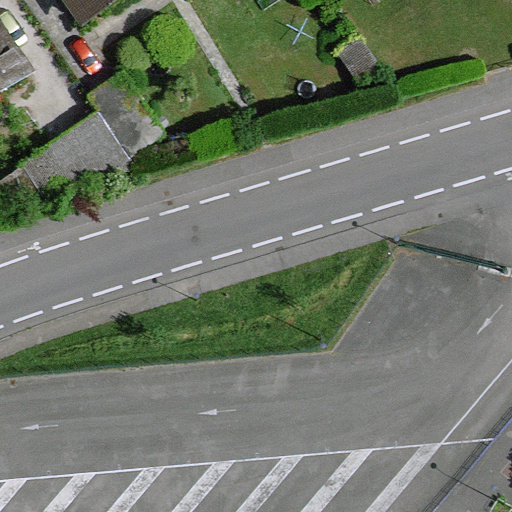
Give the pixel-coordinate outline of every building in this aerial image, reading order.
[(66,0),(83,25),(119,0),(66,0)] [(0,95),(27,77),(0,35),(0,95)] [(363,87),(383,72),(363,44),(341,58),(363,87)] [(101,116),(129,156),(164,136),(123,80),(106,91),(91,101),(101,116)] [(129,156),(101,116),(24,169),(43,199),(136,173),(127,161),(129,156)]
